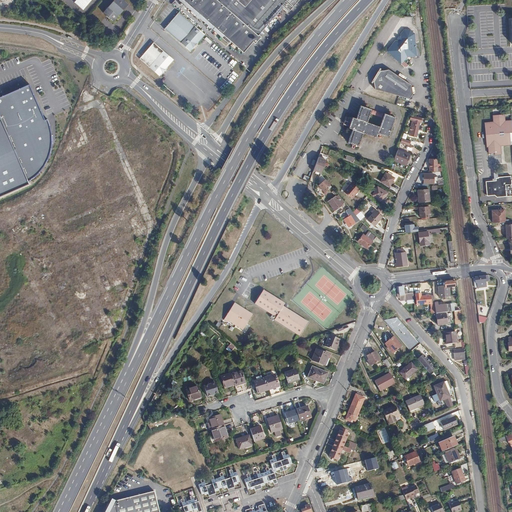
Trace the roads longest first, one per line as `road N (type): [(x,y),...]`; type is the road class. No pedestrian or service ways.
road 1 (primary): [(96,485),(254,152),(313,62),(369,0)]
road 2 (primary): [(352,0),(255,125),(128,380)]
road 3 (primary): [(96,485),(263,201)]
road 4 (residential): [(495,269),(474,205),(457,24)]
road 5 (residential): [(384,292),(457,374),(481,511)]
road 6 (primary): [(210,154),(166,243),(128,380)]
road 7 (primary): [(272,187),(386,0)]
road 8 (primary): [(335,0),(260,73),(222,131)]
road 9 (residential): [(379,272),(428,145),(431,117)]
road 10 (primary): [(128,380),(63,511)]
road 11 (residential): [(332,403),(303,390),(257,408),(226,401),(201,410)]
road 12 (tertiary): [(504,285),(491,329),(498,390),(511,414)]
road 13 (tertiary): [(263,201),(356,285)]
road 14 (tertiary): [(363,272),(269,193)]
road 15 (tertiary): [(118,79),(141,90),(210,154)]
